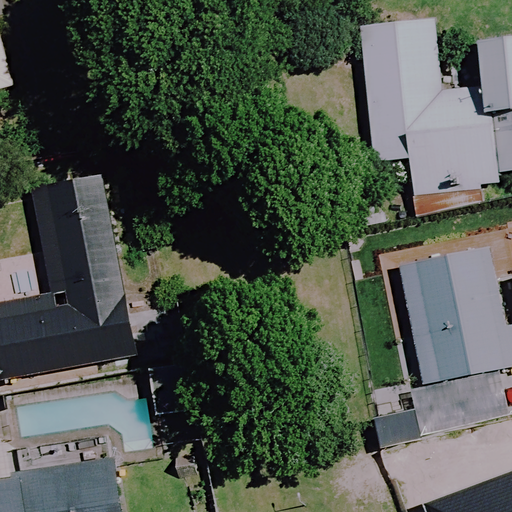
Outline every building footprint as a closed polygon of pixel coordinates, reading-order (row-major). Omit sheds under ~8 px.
[(410,195),(495,186),(494,178),(511,175),(511,42),(467,48),(472,91),(436,95),(428,23),(356,31),(372,166),(406,162),(410,195)] [(0,92),(8,91),(0,57),(0,92)] [(0,380),(132,358),(99,168),(33,179),(56,316),(0,325),(0,380)] [(511,372),(511,335),(511,332),(502,334),(484,248),(393,267),(419,392),(511,372)] [(0,511),(118,511),(114,475),(0,487),(0,511)]
